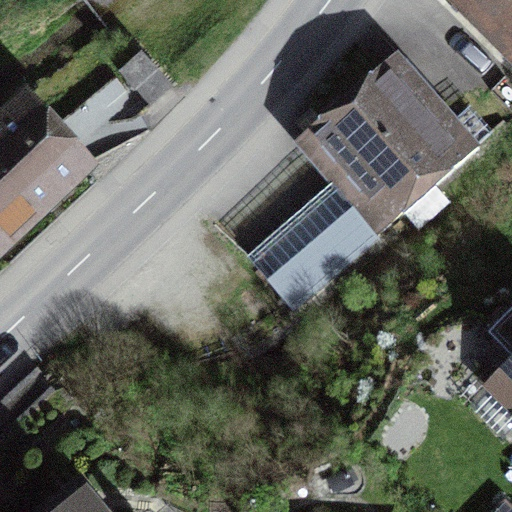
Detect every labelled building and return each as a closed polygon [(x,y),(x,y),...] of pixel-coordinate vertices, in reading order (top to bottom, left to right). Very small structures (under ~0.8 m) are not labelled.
[(511,44),(511,0),(447,0),(464,17),(474,7),(511,44)] [(120,73),(150,104),(170,85),(141,54),(120,73)] [(295,307),(378,236),(376,234),(475,148),(430,96),(433,93),(406,61),(319,137),(389,218),(374,231),(338,190),(256,261),(295,307)] [(83,166),(82,164),(27,106),(0,130),(0,244),(82,167),(83,166)] [(511,401),(511,374),(499,388),(511,401)] [(98,511),(83,494),(61,511),(98,511)]
